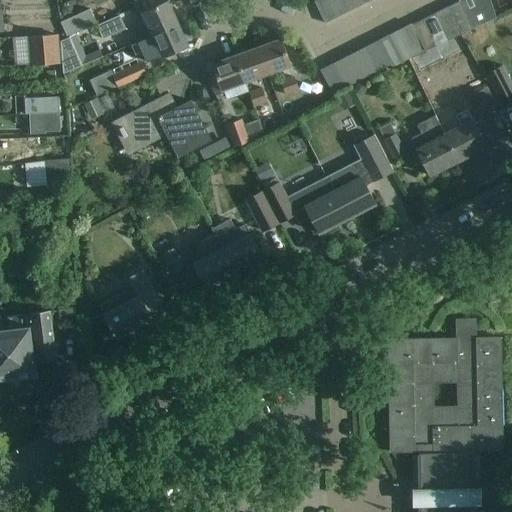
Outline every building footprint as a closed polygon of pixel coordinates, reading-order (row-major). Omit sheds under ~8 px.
[(335,19),(324,0),(319,0),(313,3),(324,25),(335,19)] [(346,14),(338,0),(324,0),(335,19),(346,14)] [(357,8),(352,0),(338,0),(346,14),(357,8)] [(367,3),(365,0),(352,0),(357,8),(367,3)] [(495,20),(489,0),(456,0),(457,2),(470,32),(495,20)] [(168,1),(150,10),(142,13),(146,21),(131,28),(137,42),(178,24),(168,1)] [(470,32),(457,2),(445,8),(460,37),(470,32)] [(460,37),(445,8),(434,14),(448,43),(460,37)] [(60,22),(67,37),(96,24),(90,9),(60,22)] [(448,43),(434,14),(422,20),(436,49),(448,43)] [(102,39),(125,29),(119,15),(96,26),(102,39)] [(436,49),(422,20),(410,26),(424,54),(424,55),(436,49)] [(188,46),(178,24),(137,42),(146,61),(161,55),(162,57),(188,46)] [(424,54),(410,26),(399,32),(413,59),(424,54)] [(413,59),(399,32),(389,37),(403,64),(413,59)] [(57,36),(56,36),(30,38),(32,64),(59,62),(57,36)] [(403,64),(389,37),(379,42),(391,65),(393,69),(403,64)] [(69,38),(59,42),(62,74),(82,66),(69,38)] [(281,40),(257,48),(267,75),(291,66),(281,40)] [(391,65),(379,42),(366,49),(378,72),(391,65)] [(267,75),(257,48),(235,56),(244,83),(267,75)] [(378,72),(366,49),(354,54),(366,78),(378,72)] [(366,78),(354,54),(344,60),(356,83),(366,78)] [(244,83),(235,56),(213,64),(222,91),(244,83)] [(356,83),(344,60),(333,66),(344,89),(356,83)] [(145,75),(140,63),(113,75),(118,87),(145,75)] [(344,89),(333,66),(322,71),(334,94),(344,89)] [(511,100),(511,84),(502,66),(484,75),(490,85),(488,86),(499,107),(502,105),(502,106),(511,100)] [(281,82),(285,96),(299,91),(294,78),(281,82)] [(499,107),(488,86),(472,95),(473,97),(484,118),(495,113),(493,110),(499,107)] [(262,88),(248,93),(253,107),(255,107),(257,110),(267,107),(266,103),(267,102),(262,88)] [(162,95),(145,104),(123,115),(139,146),(165,133),(177,157),(210,140),(190,101),(176,109),(172,100),(166,102),(162,95)] [(59,97),(25,98),(25,115),(43,114),(60,114),(59,97)] [(443,134),(457,162),(486,147),(469,112),(458,118),(461,125),(445,133),(443,134)] [(60,131),(60,114),(43,114),(44,132),(60,131)] [(445,133),(436,115),(417,125),(422,133),(412,138),(413,141),(412,141),(430,176),(457,162),(443,134),(445,133)] [(226,125),(234,147),(249,141),(242,118),(226,125)] [(379,130),(395,160),(406,155),(395,134),(390,123),(379,130)] [(326,177),(347,219),(375,204),(366,185),(393,171),(375,136),(354,146),(360,160),(326,177)] [(224,137),(198,150),(203,160),(229,146),(224,137)] [(71,183),(69,159),(58,160),(45,162),(47,185),(71,183)] [(308,187),(287,197),(295,214),(294,215),(297,221),(309,214),(310,216),(319,233),(346,219),(347,219),(326,177),(325,178),(308,187)] [(287,197),(279,183),(262,192),(278,223),(294,215),(295,214),(287,197)] [(278,223),(262,192),(246,201),(262,231),(278,223)] [(11,220),(8,223),(2,231),(13,239),(22,228),(11,220)] [(236,231),(230,220),(212,229),(215,235),(234,273),(252,264),(254,267),(264,262),(246,226),(236,231)] [(234,273),(215,235),(197,244),(200,250),(190,255),(208,291),(218,285),(217,282),(234,273)] [(173,248),(164,253),(162,254),(173,275),(184,270),(173,248)] [(99,305),(107,320),(116,338),(151,320),(146,308),(159,302),(143,271),(125,281),(129,290),(99,305)] [(56,359),(50,311),(29,314),(30,320),(0,323),(0,378),(36,374),(35,362),(56,359)] [(473,511),(472,451),(502,451),(500,338),(478,338),(476,338),(476,342),(469,342),(469,348),(457,348),(457,339),(388,340),(390,452),(420,452),(420,511),(473,511)]
